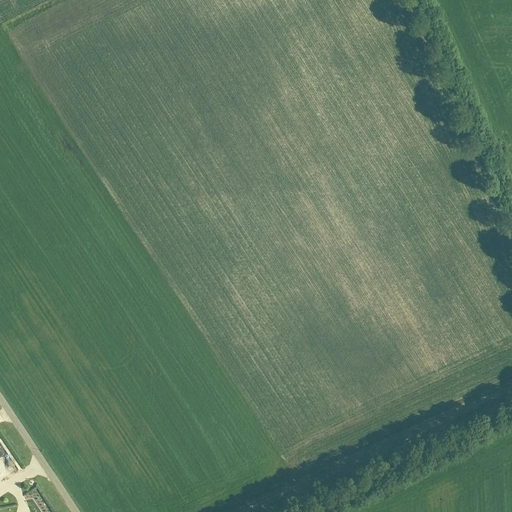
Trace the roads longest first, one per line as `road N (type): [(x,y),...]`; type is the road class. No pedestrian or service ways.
road 1 (track): [(240,511),(511,387)]
road 2 (unclassified): [(74,511),(0,399)]
